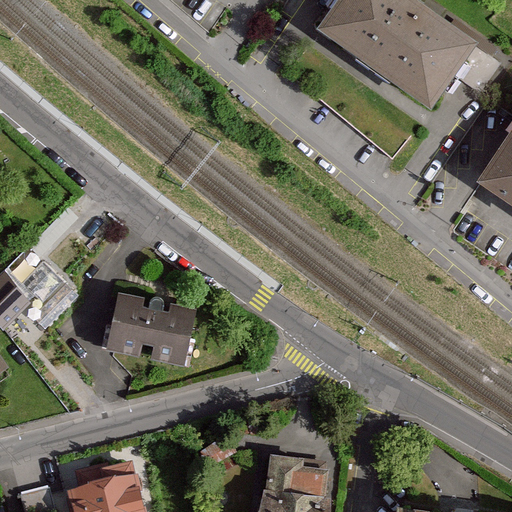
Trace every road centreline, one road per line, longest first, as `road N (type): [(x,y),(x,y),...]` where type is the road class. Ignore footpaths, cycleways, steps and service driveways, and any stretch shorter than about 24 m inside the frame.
road 1 (residential): [(139,0),(511,315)]
road 2 (residential): [(0,88),(158,226),(337,357)]
road 3 (residential): [(0,453),(285,383),(337,357)]
road 4 (residential): [(337,357),(511,455)]
